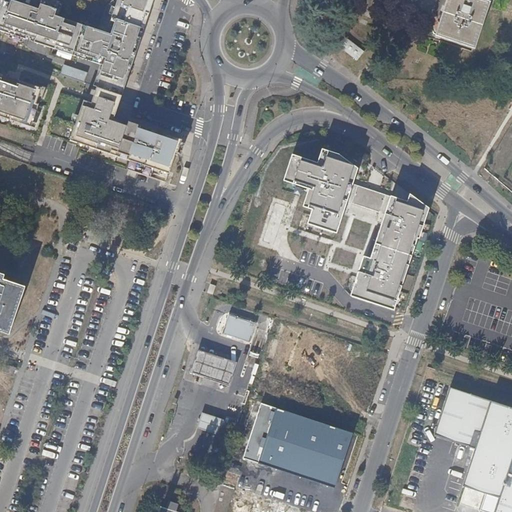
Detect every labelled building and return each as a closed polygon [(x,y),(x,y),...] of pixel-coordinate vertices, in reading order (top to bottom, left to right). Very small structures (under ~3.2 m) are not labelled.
[(112,0),(107,6),(99,29),(55,14),(60,0),(59,0),(30,0),(29,4),(17,0),(0,0),(0,24),(0,25),(0,26),(0,28),(12,33),(25,38),(27,34),(35,37),(34,41),(55,48),(56,44),(73,50),(72,54),(83,58),(101,64),(98,72),(127,81),(146,26),(155,0),(112,0)] [(489,2),(483,0),(450,0),(447,9),(438,37),(473,48),(489,2)] [(359,61),(366,52),(345,36),(339,45),(359,61)] [(85,81),(88,72),(64,64),(61,74),(85,81)] [(127,81),(98,72),(94,85),(97,86),(122,95),(125,87),(127,81)] [(38,104),(36,103),(41,88),(16,79),(0,74),(0,113),(31,124),(38,104)] [(120,100),(122,95),(97,86),(95,92),(101,94),(101,93),(120,100)] [(119,105),(120,100),(101,93),(101,94),(95,92),(92,103),(117,112),(119,105)] [(115,118),(117,112),(92,103),(84,101),(70,141),(130,162),(140,165),(137,174),(167,184),(177,156),(178,157),(183,141),(163,134),(144,128),(125,121),(115,118)] [(0,113),(0,117),(30,127),(31,124),(0,113)] [(353,185),(357,168),(338,155),(322,150),(316,164),(289,156),(281,180),(299,185),(309,188),(304,205),(312,207),(307,224),(336,235),(342,216),(347,202),(353,185)] [(127,170),(137,174),(140,165),(130,162),(127,170)] [(390,195),(353,185),(347,202),(355,204),(377,211),(384,213),(390,195)] [(407,200),(390,195),(384,213),(377,211),(364,253),(363,257),(358,274),(350,298),(394,312),(427,206),(409,193),(407,200)] [(0,334),(7,337),(23,290),(1,283),(3,278),(0,277),(0,334)] [(216,286),(210,284),(207,293),(213,295),(216,286)] [(222,334),(226,335),(227,333),(249,340),(248,342),(250,343),(257,323),(228,313),(222,334)] [(227,333),(226,335),(248,342),(249,340),(227,333)] [(191,373),(231,385),(238,362),(210,353),(199,350),(191,373)] [(12,380),(15,372),(5,368),(2,376),(12,380)] [(480,450),(496,402),(453,388),(437,436),(480,450)] [(504,497),(511,474),(511,407),(496,402),(480,450),(468,485),(504,497)] [(352,433),(261,404),(243,458),(334,488),(352,433)] [(204,413),(199,428),(223,435),(227,420),(204,413)] [(511,511),(511,474),(504,497),(499,511),(511,511)]
